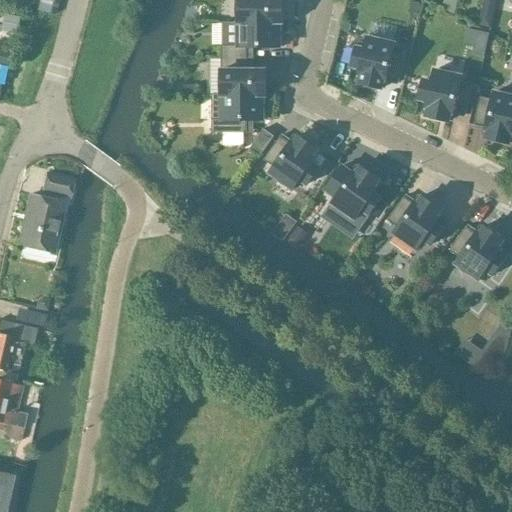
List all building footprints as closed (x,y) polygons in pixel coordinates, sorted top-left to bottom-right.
[(56,16),(60,0),(40,0),(38,12),(56,16)] [(281,23),(281,0),(237,0),(237,23),(281,23)] [(455,11),(457,0),(445,0),(443,8),(455,11)] [(479,18),(478,24),(490,26),(492,15),(486,13),(479,18)] [(281,48),(281,23),(237,23),(237,47),(221,47),(220,60),(246,60),(246,48),(281,48)] [(467,39),(475,40),(473,52),(486,54),(489,31),(468,28),(467,39)] [(398,83),(404,55),(392,52),(394,45),(366,38),(363,50),(355,48),(350,68),(359,70),(356,81),(359,82),(358,84),(381,90),(381,87),(384,88),(386,80),(398,83)] [(265,96),(265,71),(246,71),(246,60),(220,60),(220,95),(211,95),(211,96),(265,96)] [(465,116),(471,88),(459,85),(461,77),(433,71),(431,83),(422,81),(418,100),(426,102),(423,114),(426,115),(425,117),(448,122),(448,120),(451,120),(453,113),(465,116)] [(193,86),(180,86),(180,95),(193,95),(193,86)] [(511,96),(493,93),(492,100),(479,97),(473,125),(485,128),(483,136),(486,137),(485,139),(508,144),(508,142),(511,142),(511,137),(511,96)] [(265,121),(265,96),(211,96),(211,134),(246,134),(246,121),(265,121)] [(259,158),(273,137),(263,130),(248,150),(259,158)] [(310,164),(317,154),(315,152),(316,151),(298,137),(296,139),(294,138),(290,144),(279,137),(263,160),(273,168),(269,174),(292,190),(299,180),(306,185),(318,169),(310,164)] [(372,194),(379,184),(377,183),(378,181),(360,168),(358,169),(356,168),(351,174),(341,167),(325,191),(335,198),(331,204),(354,220),(361,210),(368,215),(380,199),(372,194)] [(69,198),(73,180),(46,174),(42,192),(69,198)] [(52,253),(63,203),(29,196),(18,245),(52,253)] [(434,224),(441,214),(439,213),(441,211),(421,198),(420,200),(418,198),(413,205),(403,197),(387,221),(397,228),(393,234),(416,251),(423,241),(430,246),(441,229),(434,224)] [(286,239),(296,218),(285,213),(275,234),(286,239)] [(496,254),(503,244),(501,243),(502,241),(484,228),(482,230),(480,228),(476,235),(465,227),(449,251),(459,258),(454,264),(478,281),(485,271),(492,276),(503,259),(496,254)] [(296,228),(289,238),(298,245),(305,234),(296,228)] [(47,308),(48,304),(46,300),(42,299),(39,301),(37,305),(39,309),(44,310),(47,308)] [(0,371),(17,375),(23,344),(32,346),(36,330),(0,321),(0,371)] [(511,329),(502,323),(482,352),(471,367),(475,370),(504,359),(511,330),(511,329)] [(0,382),(0,424),(9,427),(22,430),(25,415),(15,412),(21,387),(0,382)] [(0,511),(4,511),(13,476),(0,473),(0,511)]
